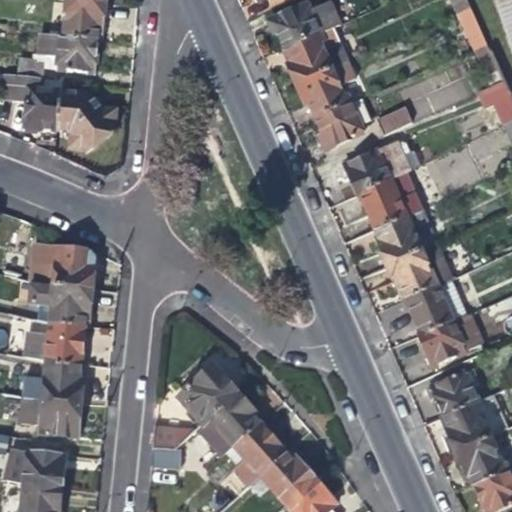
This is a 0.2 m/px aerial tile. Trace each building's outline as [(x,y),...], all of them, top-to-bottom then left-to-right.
[(67,0),(63,38),(96,41),(101,42),(102,27),(105,4),(67,0)] [(450,0),(457,13),(467,8),(463,0),(450,0)] [(511,0),(494,0),(511,49),(511,0)] [(274,34),(281,49),(326,29),(339,23),(329,2),(307,11),(304,3),(268,19),(274,34)] [(334,48),(326,29),(281,49),(287,63),(284,69),(288,76),(292,86),(344,63),(337,46),(334,48)] [(95,58),(96,41),(63,38),(38,36),(36,56),(47,57),(45,69),(93,74),(95,58)] [(470,40),(474,50),(484,45),(480,36),(470,40)] [(479,60),(489,56),(484,45),(474,50),(479,60)] [(15,73),(40,77),(41,63),(35,63),(17,60),(15,73)] [(308,112),(312,120),(342,107),(334,89),(352,81),(344,63),(292,86),(299,101),(305,103),(308,112)] [(38,128),(56,130),(60,92),(61,82),(15,77),(1,75),(0,84),(0,100),(26,103),(24,126),(38,128)] [(493,105),(501,123),(511,117),(511,108),(500,82),(478,92),(485,108),(493,105)] [(89,95),(60,92),(56,130),(68,132),(66,148),(85,150),(85,152),(115,127),(113,125),(114,119),(115,109),(113,109),(96,106),(89,95)] [(358,100),(342,107),(312,120),(319,137),(325,151),(361,135),(358,129),(369,124),(358,100)] [(379,136),(408,123),(401,110),(373,122),(379,136)] [(511,117),(501,123),(511,149),(511,117)] [(352,199),(356,197),(402,175),(405,173),(392,144),(374,151),(373,149),(338,166),(347,186),(352,199)] [(417,209),(402,175),(356,197),(365,217),(371,230),(417,209)] [(378,256),(383,268),(419,252),(414,241),(428,235),(417,209),(371,230),(374,239),(371,241),(378,256)] [(435,245),(419,252),(383,268),(390,285),(395,295),(399,293),(402,301),(447,280),(450,279),(435,245)] [(45,268),(44,286),(90,290),(92,277),(93,259),(89,253),(47,249),(46,251),(33,250),(31,267),(45,268)] [(44,286),(45,268),(31,267),(29,283),(37,285),(44,286)] [(463,317),(447,280),(402,301),(411,321),(418,337),(463,317)] [(88,311),(90,290),(44,286),(37,285),(35,306),(45,307),(43,323),(47,324),(82,328),(82,325),(87,325),(88,311)] [(475,345),(463,317),(418,337),(414,339),(422,356),(428,371),(464,355),(462,351),(475,345)] [(82,328),(47,324),(45,342),(33,341),(31,361),(43,363),(78,366),(79,351),(82,328)] [(77,375),(78,366),(43,363),(42,379),(22,378),(20,398),(39,401),(78,406),(80,393),(82,375),(77,375)] [(199,425),(206,419),(235,394),(234,393),(224,382),(210,366),(175,398),(199,425)] [(436,407),(441,419),(473,405),(477,403),(471,388),(478,385),(471,369),(464,372),(463,371),(427,388),(436,407)] [(206,419),(232,448),(257,425),(256,424),(259,421),(247,407),(235,394),(206,419)] [(17,421),(37,424),(39,401),(20,398),(17,421)] [(77,422),(78,406),(39,401),(37,424),(36,434),(75,438),(77,422)] [(488,439),(473,405),(441,419),(438,421),(446,440),(452,454),(488,439)] [(220,458),(232,448),(206,419),(199,425),(195,429),(220,458)] [(236,497),(248,486),(259,476),(283,454),(282,453),(269,439),(257,425),(232,448),(220,458),(233,470),(222,480),(236,497)] [(192,432),(152,429),(150,451),(171,453),(192,432)] [(503,473),(488,439),(452,454),(460,472),(467,489),(470,487),(503,473)] [(179,452),(171,453),(150,451),(148,469),(178,471),(179,452)] [(25,452),(21,485),(60,489),(61,474),(63,456),(25,452)] [(268,486),(284,504),(312,479),(301,467),(288,453),(285,457),(283,454),(259,476),(268,486)] [(511,483),(507,471),(503,473),(470,487),(477,503),(481,511),(493,511),(511,504),(511,483)] [(257,496),(268,486),(259,476),(248,486),(257,496)] [(313,481),(312,479),(284,504),(290,511),(333,511),(329,507),(333,503),(324,493),(313,481)] [(57,511),(58,508),(60,489),(21,485),(18,511),(57,511)]
